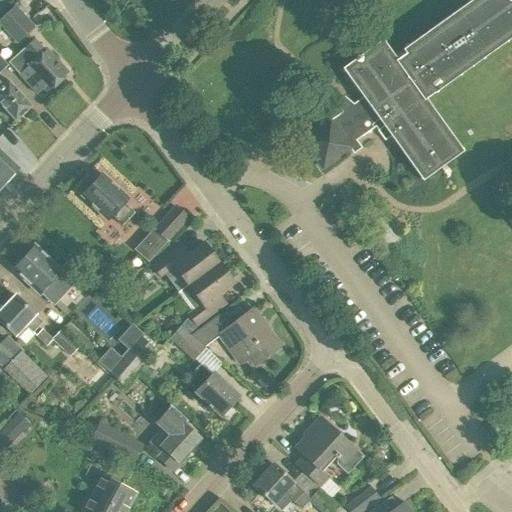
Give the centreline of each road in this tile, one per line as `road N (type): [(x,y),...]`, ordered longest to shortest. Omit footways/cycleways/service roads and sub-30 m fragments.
road 1 (residential): [(336,348),(134,83)]
road 2 (residential): [(191,511),(336,348)]
road 3 (residential): [(457,503),(336,348)]
road 4 (tertiary): [(0,224),(134,83)]
